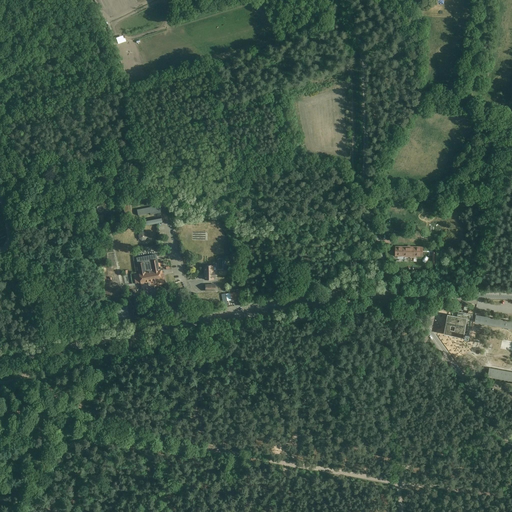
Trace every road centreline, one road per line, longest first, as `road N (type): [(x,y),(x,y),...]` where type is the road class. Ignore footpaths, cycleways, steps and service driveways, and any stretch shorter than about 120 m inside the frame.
road 1 (unclassified): [(0,354),(314,299),(391,296)]
road 2 (unclassified): [(391,296),(364,195),(360,48),(341,0)]
road 3 (unclassified): [(511,447),(404,296)]
